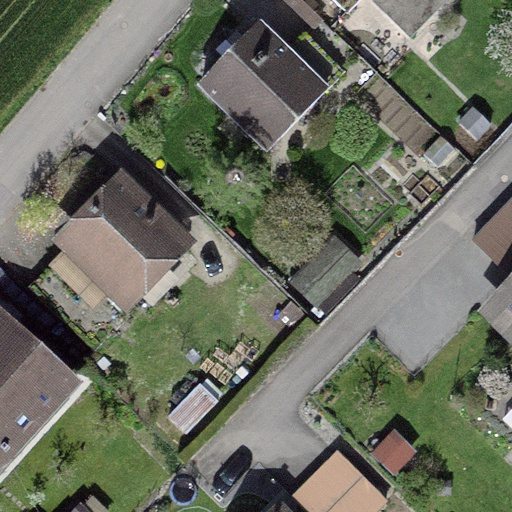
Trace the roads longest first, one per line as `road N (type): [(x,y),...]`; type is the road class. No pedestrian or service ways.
road 1 (residential): [(225,427),(511,132)]
road 2 (residential): [(110,0),(0,140)]
